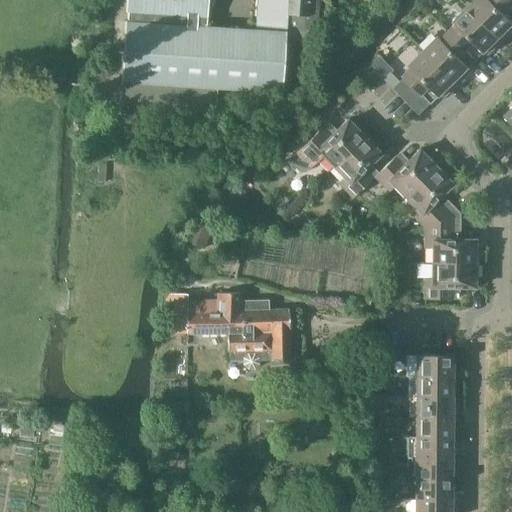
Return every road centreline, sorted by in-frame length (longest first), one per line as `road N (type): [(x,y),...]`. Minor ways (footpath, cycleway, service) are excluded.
road 1 (residential): [(497,315),(478,347),(477,511)]
road 2 (residential): [(497,315),(499,201),(456,153),(452,137)]
